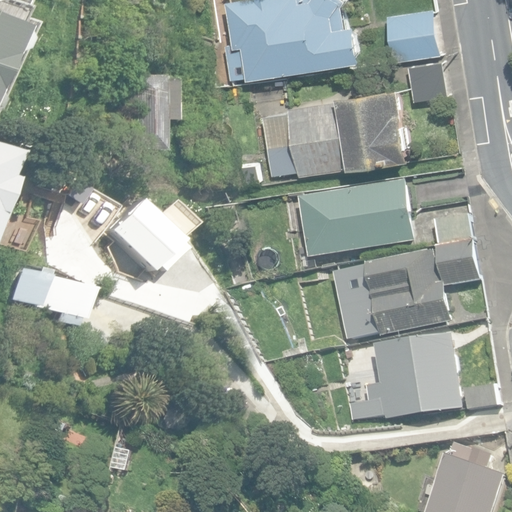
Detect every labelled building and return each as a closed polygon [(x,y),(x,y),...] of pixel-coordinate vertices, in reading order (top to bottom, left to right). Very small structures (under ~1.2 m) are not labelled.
[(231,53),(235,78),(253,75),(253,78),(367,60),(361,23),(361,24),(351,25),(347,3),(349,0),(234,0),(232,0),(239,43),(233,44),(235,52),(231,53)] [(438,8),(392,15),(400,63),(446,56),(438,8)] [(0,81),(12,55),(19,52),(23,41),(21,36),(23,29),(0,18),(0,81)] [(412,64),(417,101),(453,96),(448,59),(412,64)] [(133,151),(162,152),(163,121),(173,121),(174,80),(163,79),(162,78),(134,76),(135,65),(117,65),(116,100),(101,99),(99,133),(111,134),(111,142),(132,142),(133,151)] [(274,145),(278,173),(303,170),(303,172),(415,157),(405,85),(345,94),(346,100),(293,107),(293,112),(285,113),(289,143),(274,145)] [(0,225),(6,208),(5,207),(15,178),(9,176),(18,152),(0,145),(0,225)] [(238,167),(240,184),(265,180),(263,163),(238,167)] [(303,197),(313,258),(420,241),(411,180),(303,197)] [(438,221),(443,244),(477,238),(472,215),(439,221),(438,221)] [(440,247),(446,282),(448,282),(448,286),(484,280),(477,241),(440,247)] [(448,282),(446,282),(443,283),(437,250),(370,263),(371,266),(340,271),(352,339),(384,333),(385,336),(455,322),(448,286),(448,282)] [(52,322),(71,327),(74,319),(80,321),(89,289),(17,269),(15,269),(7,299),(8,300),(55,313),(52,322)] [(352,405),(356,420),(389,416),(389,420),(467,409),(457,334),(379,345),(385,383),(370,385),(372,402),(352,404),(352,405)] [(343,349),(346,364),(367,360),(365,345),(343,349)] [(468,388),(471,409),(503,405),(500,384),(468,388)] [(184,419),(184,418),(184,416),(184,415),(183,414),(183,413),(182,412),(182,411),(181,410),(180,409),(179,408),(178,408),(177,407),(176,407),(175,406),(174,406),(172,406),(171,406),(170,406),(169,407),(168,407),(167,408),(166,408),(165,409),(164,410),(163,411),(163,412),(162,413),(162,414),(161,415),(161,416),(161,418),(161,419),(161,420),(162,421),(162,422),(163,423),(163,424),(164,425),(165,426),(166,427),(167,427),(168,428),(169,428),(170,429),(171,429),(172,429),(174,429),(175,429),(176,428),(177,428),(178,427),(179,427),(180,426),(181,425),(182,424),(182,423),(183,422),(183,421),(184,420),(184,419)] [(430,511),(497,511),(510,476),(511,475),(493,469),(497,457),(459,444),(455,456),(451,454),(430,511)]
